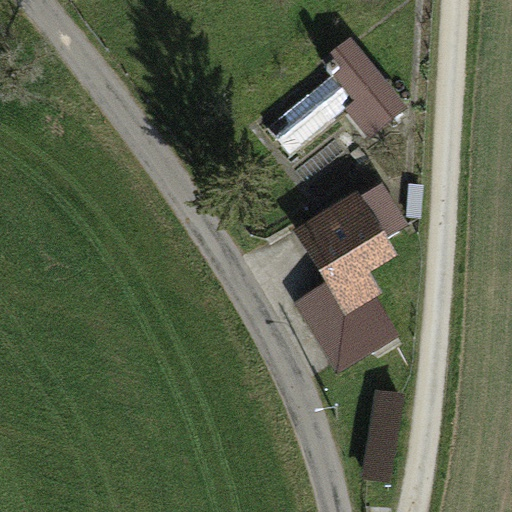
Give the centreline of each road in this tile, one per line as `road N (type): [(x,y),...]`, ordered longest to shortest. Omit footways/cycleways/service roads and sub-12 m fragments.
road 1 (track): [(335,511),(284,360),(196,217),(34,0)]
road 2 (track): [(410,511),(432,363),(453,0)]
